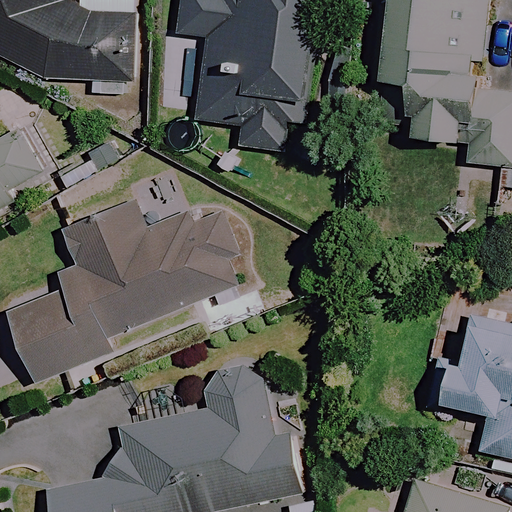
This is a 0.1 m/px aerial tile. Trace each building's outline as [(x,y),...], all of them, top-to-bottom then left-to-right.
[(84,92),(127,96),(135,0),(0,0),(0,58),(41,76),(86,79),(84,92)] [(181,0),(177,35),(205,39),(195,122),(240,128),(237,149),(288,155),(295,101),(310,102),(316,51),(322,0),(181,0)] [(482,0),(377,0),(372,81),(415,84),(411,139),(465,142),(464,166),(511,168),(511,94),(477,93),(482,0)] [(0,211),(21,201),(16,192),(45,177),(20,128),(0,137),(0,211)] [(107,342),(237,289),(224,257),(239,251),(218,200),(144,231),(132,202),(63,230),(79,268),(56,277),(61,291),(5,314),(34,386),(112,353),(107,342)] [(486,420),(478,451),(488,453),(483,472),(511,479),(511,326),(471,316),(458,365),(437,360),(425,404),(486,420)] [(273,438),(258,369),(203,381),(210,412),(107,435),(116,475),(45,491),(49,511),(227,511),(297,497),(283,436),(273,438)] [(506,511),(507,508),(414,480),(404,511),(506,511)]
